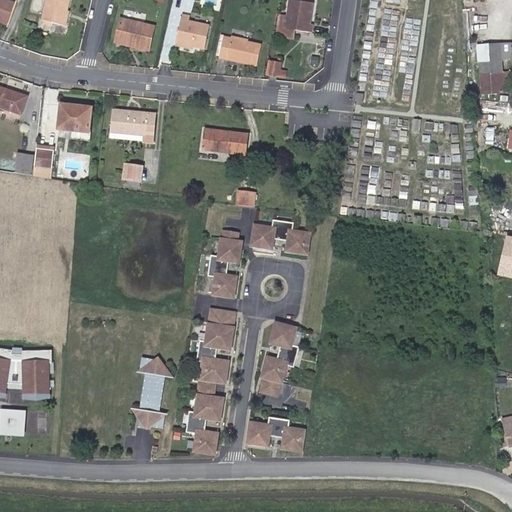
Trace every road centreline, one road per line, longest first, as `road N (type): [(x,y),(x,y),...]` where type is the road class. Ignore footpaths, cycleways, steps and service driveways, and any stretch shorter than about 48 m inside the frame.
road 1 (residential): [(511,493),(483,478),(407,469),(238,471)]
road 2 (residential): [(238,471),(0,465)]
road 3 (residential): [(318,99),(86,80)]
road 4 (residential): [(258,317),(238,471)]
